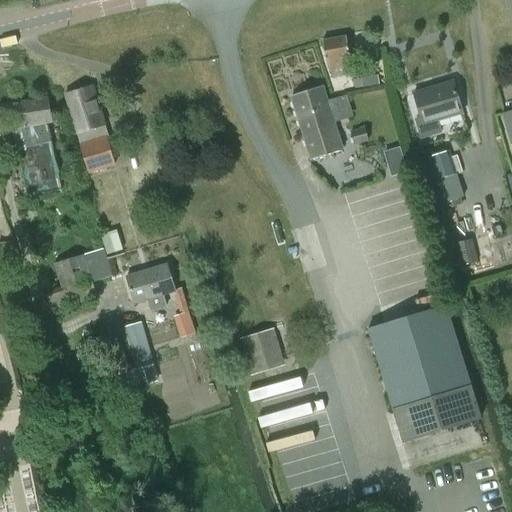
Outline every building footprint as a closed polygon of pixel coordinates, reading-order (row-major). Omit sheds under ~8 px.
[(329,70),(351,66),(346,38),(324,42),(329,70)] [(378,75),(361,78),(363,87),(379,85),(378,75)] [(453,81),(414,93),(421,116),(416,117),(422,136),(441,131),(437,120),(463,113),(453,81)] [(66,94),(81,144),(90,172),(115,165),(106,138),(109,137),(93,86),(66,94)] [(312,159),(342,150),(322,87),(292,97),(312,159)] [(49,98),(1,105),(5,130),(13,128),(17,141),(49,136),(47,123),(54,122),(49,98)] [(355,144),(368,140),(366,128),(351,133),(355,144)] [(49,136),(17,141),(28,195),(62,189),(49,136)] [(449,151),(429,157),(436,181),(457,174),(449,151)] [(403,163),(386,168),(390,180),(406,175),(403,163)] [(101,235),(107,255),(123,250),(116,230),(101,235)] [(104,248),(85,254),(93,282),(112,277),(104,248)] [(85,254),(54,263),(62,286),(64,292),(93,282),(85,254)] [(126,277),(134,304),(147,300),(151,312),(166,307),(163,296),(176,292),(168,265),(126,277)] [(174,317),(181,339),(197,333),(189,312),(192,311),(185,289),(174,293),(181,314),(174,317)] [(403,442),(481,418),(446,305),(368,329),(403,442)] [(141,323),(125,327),(137,370),(142,368),(146,380),(146,384),(147,384),(157,381),(141,323)] [(252,375),(285,365),(275,328),(241,339),(252,375)]
